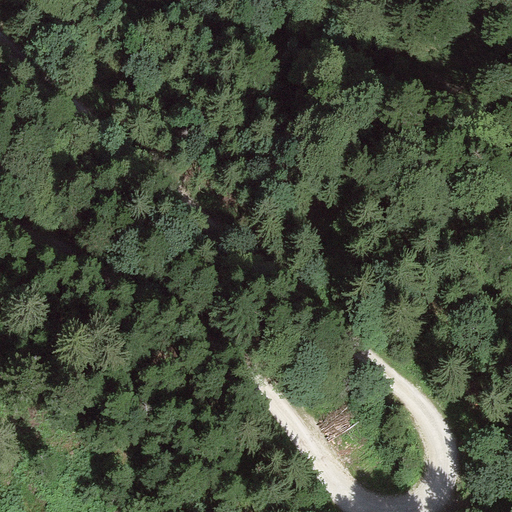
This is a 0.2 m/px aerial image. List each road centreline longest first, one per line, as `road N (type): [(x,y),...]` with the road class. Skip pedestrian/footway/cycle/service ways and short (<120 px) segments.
road 1 (track): [(0,44),(343,332),(426,417),(441,466),(435,492),(398,511)]
road 2 (track): [(383,511),(349,499),(267,385),(191,320),(95,265),(0,234)]
